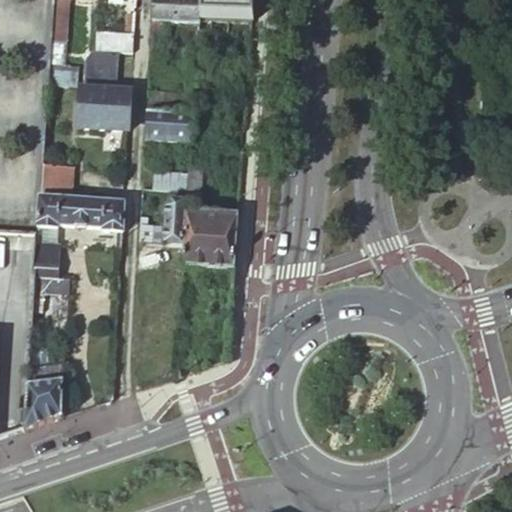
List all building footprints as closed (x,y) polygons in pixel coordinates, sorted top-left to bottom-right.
[(52,0),(51,18),(62,19),(63,0),(52,0)] [(200,21),(202,0),(195,0),(152,0),(150,40),(165,41),(166,23),(200,26),(200,21)] [(66,19),(62,19),(51,18),(49,45),(60,46),(61,35),(65,36),(66,19)] [(133,35),(95,34),(94,54),(117,55),(132,55),(133,35)] [(197,66),(198,51),(182,50),(181,65),(186,65),(197,66)] [(83,90),(115,91),(117,55),(94,54),(90,54),(85,57),(83,90)] [(194,94),(197,66),(186,65),(185,77),(187,77),(186,93),(194,94)] [(129,93),(79,90),(77,131),(127,134),(129,93)] [(185,96),(147,94),(146,114),(184,116),(185,96)] [(190,146),(193,117),(184,116),(146,114),(144,143),(190,146)] [(177,194),(186,195),(188,167),(178,166),(177,194)] [(72,170),(41,167),(38,200),(65,202),(70,202),(72,170)] [(121,235),(123,206),(70,202),(65,202),(38,200),(37,230),(56,231),(57,227),(102,230),(102,234),(121,235)] [(182,249),(184,215),(185,202),(170,202),(164,211),(161,247),(163,247),(182,249)] [(238,218),(184,215),(182,249),(181,269),(235,272),(237,229),(238,218)] [(147,219),(140,219),(138,245),(151,246),(153,228),(146,228),(147,219)] [(37,230),(36,236),(35,250),(54,251),(56,231),(37,230)] [(151,246),(138,245),(137,271),(161,272),(161,268),(163,247),(161,247),(151,246)] [(43,284),(54,285),(56,252),(54,251),(35,250),(33,283),(43,284)] [(43,299),(43,284),(33,283),(32,298),(43,299)] [(24,425),(23,433),(60,420),(60,407),(60,392),(62,371),(33,370),(33,362),(28,362),(25,411),(24,425)] [(62,371),(62,362),(33,362),(33,370),(62,371)]
